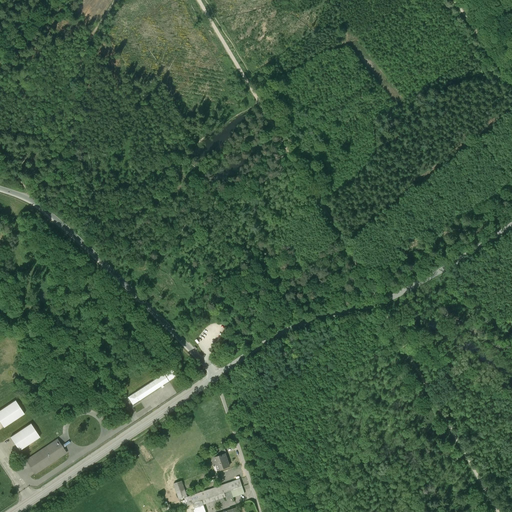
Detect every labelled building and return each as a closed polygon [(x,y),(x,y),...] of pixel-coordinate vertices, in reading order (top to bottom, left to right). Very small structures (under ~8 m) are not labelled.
[(176,375),(172,369),(128,397),(132,404),(176,375)] [(23,414),(15,401),(0,410),(0,422),(3,427),(23,414)] [(39,437),(30,424),(10,437),(19,451),(39,437)] [(66,453),(58,440),(26,460),(35,474),(66,453)] [(225,453),(214,457),(217,465),(216,465),(218,470),(229,466),(225,453)] [(183,482),(173,484),(178,502),(184,500),(188,499),(183,482)] [(241,493),(238,484),(188,499),(184,500),(186,508),(193,506),(194,511),(209,511),(207,503),(241,493)]
